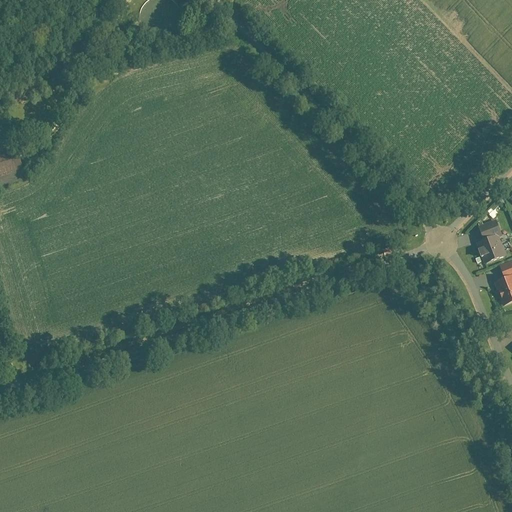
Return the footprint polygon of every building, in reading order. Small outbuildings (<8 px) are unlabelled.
[(20,155),(0,159),(0,184),(25,179),(20,155)] [(503,236),(498,220),(481,226),(486,241),(501,236),(503,236)] [(486,241),(480,243),(488,265),(508,257),(501,236),(486,241)] [(511,262),(502,266),(506,280),(511,278),(511,262)] [(511,278),(506,280),(497,283),(505,306),(511,303),(511,278)]
